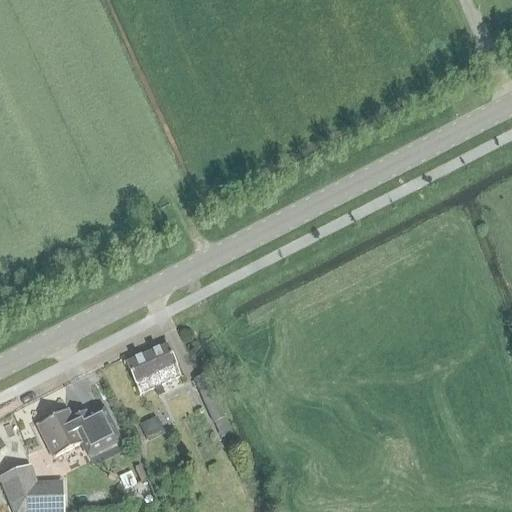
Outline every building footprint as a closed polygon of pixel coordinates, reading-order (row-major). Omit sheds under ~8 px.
[(157,397),(163,395),(159,386),(179,378),(175,368),(166,346),(124,364),(134,386),(139,396),(153,389),(157,397)] [(212,424),(223,419),(204,376),(193,381),(212,424)] [(81,445),(87,456),(117,441),(102,410),(87,417),(85,412),(70,419),(66,411),(35,426),(52,460),(81,445)] [(151,441),(168,433),(160,416),(143,424),(151,441)] [(28,469),(0,478),(0,480),(12,511),(61,511),(61,494),(37,495),(28,469)]
